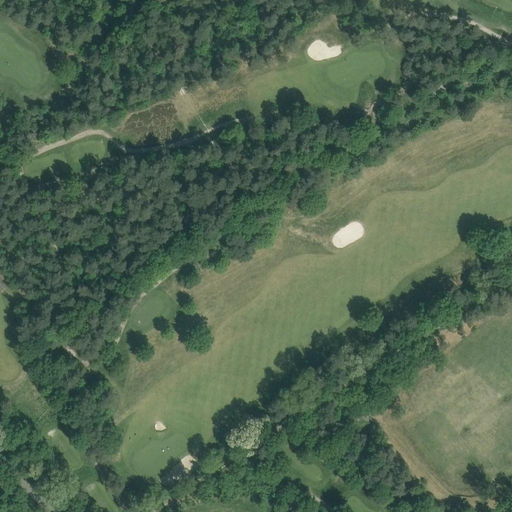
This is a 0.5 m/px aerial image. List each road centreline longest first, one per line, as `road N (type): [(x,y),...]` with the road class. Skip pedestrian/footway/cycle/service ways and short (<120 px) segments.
road 1 (track): [(127,295),(511,37)]
road 2 (track): [(511,277),(145,511)]
